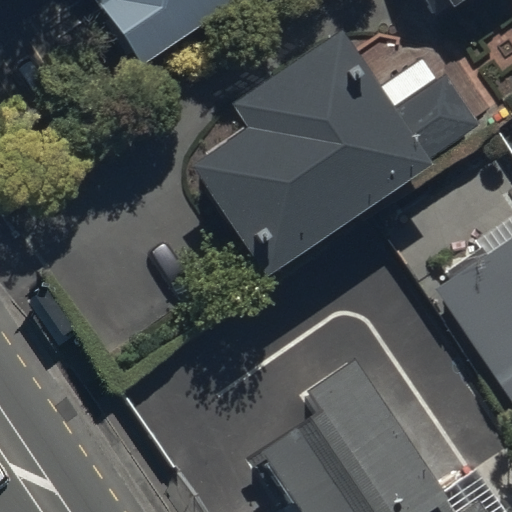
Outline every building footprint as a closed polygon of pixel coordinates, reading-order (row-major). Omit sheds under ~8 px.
[(247,0),(17,0),(27,15),(50,0),(102,0),(145,65),(247,0)] [(406,0),(429,31),(443,21),(452,34),(498,0),(406,0)] [(189,193),(263,303),(430,193),(420,179),(478,140),(444,88),(433,95),(420,75),(373,106),(340,57),(228,131),(244,156),(189,193)] [(511,250),(434,302),(511,419),(511,250)] [(492,511),(470,480),(437,503),(350,381),(355,377),(305,306),(252,344),(259,354),(194,400),(252,482),(255,481),(276,511),(492,511)]
